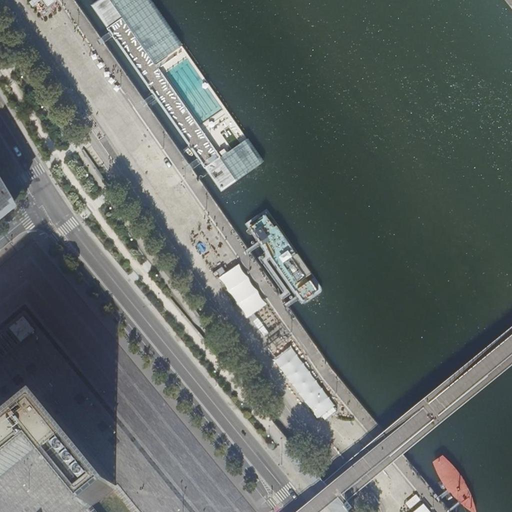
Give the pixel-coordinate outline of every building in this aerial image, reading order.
[(30,0),(41,16),(56,6),(51,0),(30,0)] [(153,0),(98,0),(91,5),(112,35),(201,161),(221,190),(266,159),(153,0)] [(0,214),(2,212),(12,205),(8,197),(0,184),(0,214)] [(323,291),(266,210),(245,225),(259,245),(268,257),(297,299),(302,306),(323,291)] [(249,318),(270,305),(243,263),(222,276),(249,318)] [(331,323),(337,330),(359,356),(378,378),(383,383),(387,385),(391,387),(396,388),(399,389),(400,388),(401,383),(400,378),(398,372),(395,367),(368,336),(352,317),(340,306),(336,303),(332,301),(329,302),(326,304),(324,306),(324,309),(324,313),(326,315),(331,323)] [(35,330),(24,316),(10,328),(21,341),(35,330)] [(341,406),(299,346),(278,361),(319,421),(341,406)] [(88,508),(116,485),(42,394),(0,428),(0,474),(36,445),(88,508)] [(442,457),(431,463),(439,480),(447,493),(459,504),(469,511),(475,511),(470,494),(463,480),(454,468),(442,457)] [(406,505),(419,498),(415,491),(402,498),(406,505)]
